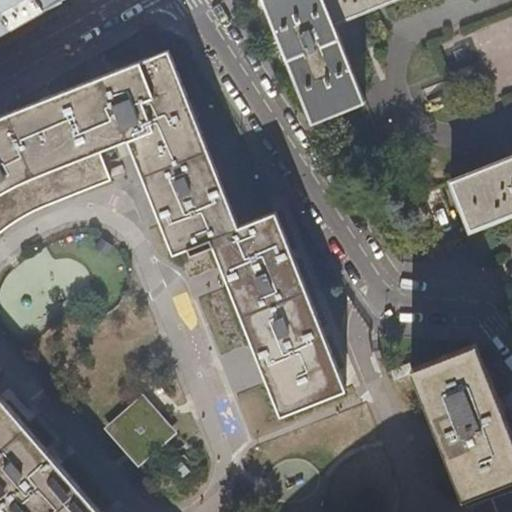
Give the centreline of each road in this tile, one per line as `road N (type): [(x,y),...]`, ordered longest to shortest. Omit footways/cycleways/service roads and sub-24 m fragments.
road 1 (residential): [(194,0),(386,297),(485,305),(511,340)]
road 2 (residential): [(0,64),(117,0)]
